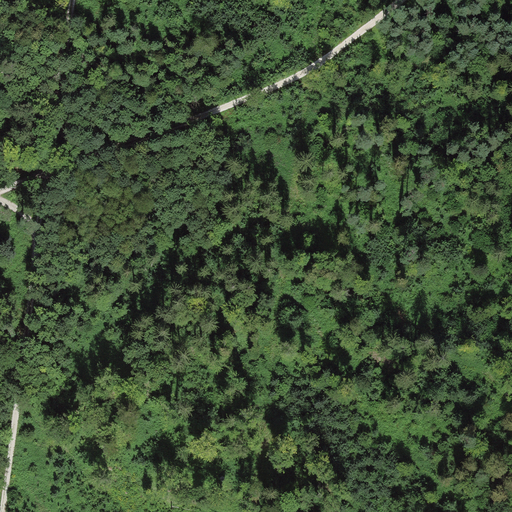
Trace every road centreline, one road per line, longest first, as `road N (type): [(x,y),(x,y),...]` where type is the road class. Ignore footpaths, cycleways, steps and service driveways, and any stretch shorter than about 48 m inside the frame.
road 1 (track): [(71,0),(0,498)]
road 2 (track): [(0,190),(320,64),(404,0)]
